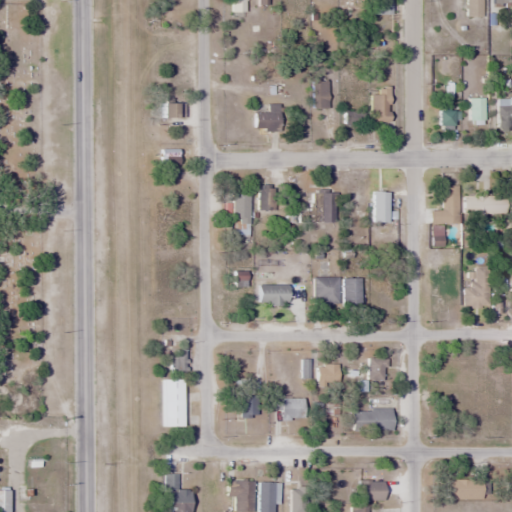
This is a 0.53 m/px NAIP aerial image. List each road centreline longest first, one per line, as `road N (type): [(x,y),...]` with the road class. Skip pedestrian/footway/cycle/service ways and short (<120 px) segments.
road 1 (tertiary): [(85,511),(81,0)]
road 2 (residential): [(413,511),(410,0)]
road 3 (residential): [(211,446),(203,0)]
road 4 (residential): [(204,337),(511,334)]
road 5 (residential): [(511,158),(204,160)]
road 6 (residential): [(511,452),(229,453),(211,446)]
